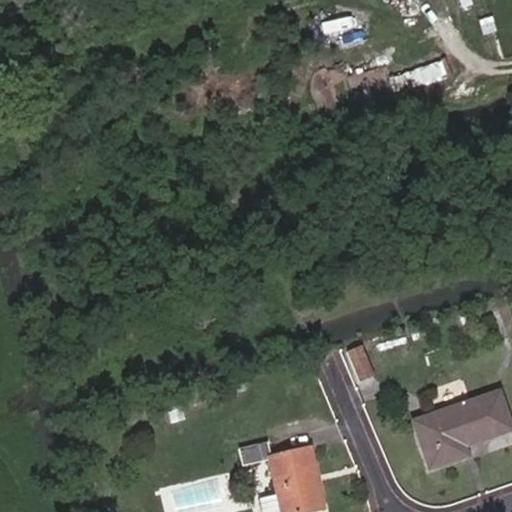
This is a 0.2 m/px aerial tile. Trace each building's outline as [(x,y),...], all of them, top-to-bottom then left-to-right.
[(467,0),(456,0),(459,9),(469,5),(467,0)] [(346,336),(331,342),(344,375),(359,369),(346,336)] [(488,380),(404,409),(419,453),(458,439),(456,431),(500,415),(488,380)] [(236,470),(265,464),(262,444),(232,450),(236,470)] [(273,499),(275,511),(319,511),(308,455),(265,464),(273,499)] [(275,511),(273,499),(254,503),(255,511),(275,511)]
